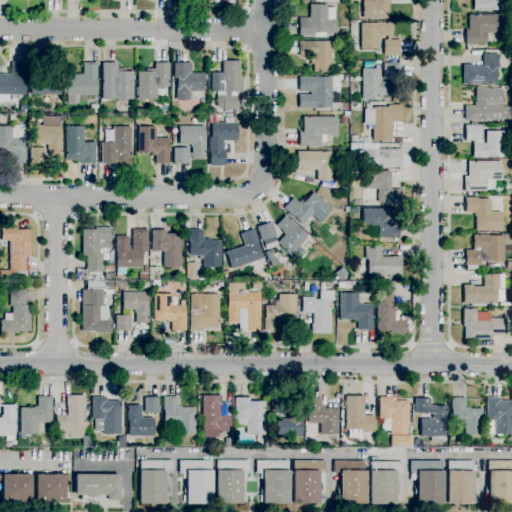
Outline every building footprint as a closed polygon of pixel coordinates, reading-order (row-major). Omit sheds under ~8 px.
[(388,18),(361,18),(362,1),(373,1),(373,0),(399,0),(399,1),(389,1),(389,5),(388,5),(388,18)] [(503,0),(503,10),(487,10),(487,11),(472,11),(472,0),(503,0)] [(324,37),(313,37),(313,35),(298,35),(298,18),(309,18),(308,5),(326,5),(326,8),(333,8),(334,20),(335,20),(336,33),(324,33),(324,37)] [(486,45),(465,45),(465,28),(466,28),(466,30),(468,30),(468,15),(503,15),(503,33),(486,33),(486,45)] [(386,40),(386,35),(381,35),(381,37),(377,37),(378,49),(360,49),(359,23),(375,23),(391,22),(391,36),(389,36),(389,40),(386,40)] [(389,40),(399,40),(399,56),(383,56),(383,40),(386,40),(389,40)] [(330,72),(312,72),(312,61),(310,61),(310,56),(298,56),(298,41),(330,41),(330,72)] [(496,84),(462,84),(462,65),(472,65),(472,66),(482,66),(482,54),(498,54),(499,69),(496,69),(496,84)] [(222,109),(222,107),(215,107),(215,95),(224,95),(224,91),(210,91),(210,73),(222,73),(222,61),(239,61),(239,79),(241,79),(241,92),(231,92),(231,95),(239,95),(239,109),(222,109)] [(8,101),(0,100),(0,68),(5,68),(5,74),(10,74),(10,62),(25,62),(24,95),(8,95),(8,101)] [(79,105),(65,105),(65,77),(73,77),(73,74),(82,74),(82,62),(96,62),(96,95),(79,95),(79,105)] [(132,99),(101,99),(101,63),(116,63),(116,68),(124,68),(124,72),(132,72),(132,99)] [(156,100),(137,100),(137,72),(145,72),(145,69),(153,69),(153,63),(168,63),(168,87),(156,87),(156,100)] [(188,101),(175,101),(175,79),(173,79),(173,63),(190,63),(190,73),(203,73),(203,92),(188,91),(188,101)] [(383,65),(384,81),(400,80),(400,64),(383,65)] [(373,100),(361,99),(361,69),(379,69),(379,81),(382,81),(382,82),(393,82),(392,95),(373,95),(373,100)] [(61,94),(29,95),(29,77),(60,77),(61,94)] [(298,108),(298,95),(310,95),(310,91),(298,91),(298,77),(330,77),(330,93),(337,93),(338,103),(330,103),(330,108),(298,108)] [(478,121),(464,121),(464,106),(474,106),(474,102),(475,102),(475,88),(501,88),(501,107),(511,107),(511,120),(478,120),(478,121)] [(390,141),(372,141),(372,125),(363,125),(363,109),(372,109),(372,107),(386,107),(386,105),(400,105),(400,121),(389,121),(389,132),(390,132),(390,141)] [(349,130),(347,130),(347,124),(340,124),(340,116),(346,116),(346,114),(343,114),(343,112),(349,112),(349,130)] [(44,157),(44,164),(29,164),(29,148),(44,148),(44,154),(47,154),(47,150),(46,150),(46,144),(34,144),(34,126),(41,126),(41,117),(59,117),(59,126),(61,126),(61,157),(44,157)] [(319,147),(298,147),(298,130),(299,130),(299,132),(302,132),(302,117),(335,117),(335,135),(319,135),(319,147)] [(224,166),(209,166),(209,152),(208,152),(208,137),(210,137),(210,123),(236,123),(236,141),(222,141),(222,150),(224,150),(224,166)] [(472,141),(464,141),(464,125),(480,125),(480,141),(474,141),(472,141)] [(25,164),(11,164),(11,156),(7,156),(7,153),(0,153),(0,126),(24,126),(24,138),(25,138),(25,164)] [(94,164),(80,164),(80,161),(65,161),(65,126),(82,126),(82,142),(94,142),(94,164)] [(188,153),(191,153),(191,147),(190,147),(190,145),(178,145),(177,127),(203,126),(203,158),(191,158),(191,156),(188,156),(188,153)] [(115,164),(100,164),(101,142),(112,142),(112,127),(130,127),(130,160),(115,160),(115,164)] [(168,164),(154,164),(154,155),(151,155),(151,153),(137,153),(137,127),(154,127),(154,138),(168,139),(168,164)] [(474,141),(474,144),(481,144),(481,143),(485,143),(485,131),(493,131),(493,129),(500,129),(500,131),(503,131),(503,157),(486,157),(486,158),(472,158),(472,141),(474,141)] [(354,157),(349,157),(349,143),(360,143),(360,149),(354,149),(354,157)] [(400,167),(361,167),(360,161),(355,161),(355,151),(360,151),(360,148),(361,148),(361,143),(377,143),(377,149),(400,149),(400,167)] [(188,156),(188,164),(172,164),(172,148),(188,148),(188,153),(188,156)] [(316,181),(316,169),(305,169),(305,170),(296,170),(296,151),(330,151),(330,167),(332,167),(332,181),(316,181)] [(494,191),(464,191),(464,177),(467,177),(467,162),(501,162),(501,180),(494,180),(494,191)] [(400,204),(377,204),(377,189),(362,189),(363,171),(390,171),(389,189),(400,189),(400,204)] [(301,225),(282,208),(292,197),(297,203),(300,200),(302,202),(312,192),(331,210),(319,223),(311,215),(301,225)] [(501,230),(475,230),(474,216),(473,216),(473,213),(464,213),(464,198),(477,198),(477,199),(490,199),(490,212),(501,212),(501,230)] [(398,238),(377,238),(377,226),(361,226),(361,208),(387,208),(387,209),(398,209),(398,238)] [(289,256),(275,243),(284,235),(281,232),(282,231),(275,225),(284,215),(306,236),(289,256)] [(261,241),(256,227),(271,222),(276,236),(261,241)] [(17,280),(0,280),(0,271),(8,271),(8,241),(0,241),(0,228),(16,228),(16,230),(29,230),(29,256),(24,256),(24,271),(17,271),(17,280)] [(102,272),(86,272),(86,256),(81,256),(81,230),(95,230),(95,228),(110,228),(110,241),(109,241),(109,248),(101,248),(101,254),(102,254),(102,272)] [(180,267),(162,267),(162,251),(151,251),(151,230),(153,230),(153,229),(163,229),(163,231),(165,231),(165,234),(179,234),(180,267)] [(230,269),(224,252),(233,249),(233,250),(243,246),(239,234),(252,229),(257,243),(262,258),(230,269)] [(125,275),(116,275),(116,267),(115,267),(115,236),(128,236),(128,246),(129,246),(129,250),(132,250),(131,230),(147,230),(147,252),(141,252),(141,268),(125,268),(125,275)] [(220,267),(202,267),(202,256),(188,256),(188,230),(202,230),(202,240),(209,240),(209,241),(220,241),(220,267)] [(464,250),(472,250),(472,235),(488,235),(488,236),(503,235),(503,261),(485,261),(485,259),(480,259),(480,266),(464,266),(464,250)] [(382,279),(369,279),(369,275),(367,275),(367,259),(364,259),(364,246),(381,246),(380,257),(391,257),(391,256),(401,256),(401,260),(400,260),(400,275),(382,275),(382,279)] [(103,271),(103,263),(112,263),(112,271),(103,271)] [(195,280),(185,280),(185,263),(195,263),(195,280)] [(339,280),(334,274),(335,272),(333,269),(335,268),(337,270),(341,267),(347,274),(339,280)] [(495,306),(470,306),(470,304),(462,304),(462,285),(472,285),(472,286),(482,286),(482,275),(503,274),(503,302),(495,302),(495,306)] [(353,289),(344,289),(344,288),(337,287),(337,282),(344,283),(344,281),(354,282),(353,289)] [(259,332),(244,332),(244,331),(238,331),(238,324),(226,324),(226,293),(228,293),(228,284),(240,284),(240,293),(259,293),(259,332)] [(405,334),(389,334),(389,332),(375,332),(375,290),(377,290),(377,284),(390,284),(390,290),(392,290),(392,306),(393,306),(393,319),(397,319),(397,320),(405,320),(405,326),(406,326),(406,329),(405,329),(405,334)] [(17,334),(0,334),(0,320),(3,320),(3,313),(11,313),(11,306),(9,306),(9,290),(25,290),(25,305),(29,305),(29,332),(17,332),(17,334)] [(110,333),(93,333),(93,332),(81,332),(81,308),(83,308),(83,303),(82,303),(82,290),(102,290),(102,307),(99,307),(99,320),(110,320),(110,333)] [(330,333),(311,333),(311,324),(312,324),(312,313),(301,313),(301,297),(314,297),(314,300),(319,300),(319,291),(333,291),(333,301),(330,301),(330,333)] [(148,323),(135,323),(135,312),(133,312),(133,310),(121,310),(121,292),(147,292),(147,308),(148,308),(148,323)] [(371,330),(357,330),(357,321),(353,321),(353,319),(339,319),(339,293),(357,293),(357,304),(371,304),(371,330)] [(185,331),(170,331),(170,322),(167,322),(167,321),(152,321),(153,294),(171,294),(171,305),(184,305),(184,317),(185,317),(185,331)] [(203,331),(189,331),(189,310),(200,310),(200,294),(218,294),(218,328),(203,328),(203,331)] [(278,332),(264,332),(263,306),(277,305),(277,295),(295,294),(295,321),(281,321),(281,322),(278,322),(278,332)] [(490,339),(463,340),(463,327),(462,327),(462,309),(475,309),(475,312),(489,312),(489,319),(503,319),(503,335),(490,335),(490,339)] [(130,331),(114,331),(114,315),(128,315),(128,313),(133,313),(133,316),(130,316),(130,331)] [(82,438),(69,438),(69,431),(56,431),(56,415),(66,415),(66,395),(84,395),(84,429),(82,429),(82,438)] [(37,434),(19,434),(19,408),(33,408),(33,406),(37,406),(37,397),(51,396),(51,422),(37,423),(37,434)] [(202,437),(202,429),(201,396),(220,396),(220,405),(219,405),(219,416),(230,416),(230,431),(217,431),(217,437),(202,437)] [(359,438),(347,438),(347,435),(345,435),(345,431),(348,431),(348,430),(344,430),(344,396),(360,396),(364,396),(364,405),(362,405),(362,415),(373,415),(373,420),(376,420),(376,430),(373,430),(373,432),(359,432),(359,438)] [(120,434),(102,434),(102,418),(91,418),(91,397),(105,397),(105,401),(120,400),(120,434)] [(144,413),(143,398),(158,397),(159,413),(144,413)] [(195,435),(176,435),(176,423),(163,423),(163,397),(177,397),(177,406),(186,406),(186,408),(195,408),(195,435)] [(407,435),(389,435),(389,431),(380,431),(380,419),(377,419),(377,397),(392,397),(392,401),(407,401),(407,435)] [(263,435),(245,435),(245,426),(235,426),(235,419),(234,419),(234,398),(248,398),(248,402),(263,402),(263,435)] [(301,436),(276,436),(276,411),(291,411),(291,398),(301,398),(301,436)] [(337,435),(319,435),(319,424),(306,423),(307,408),(306,408),(306,398),(321,398),(320,407),(324,407),(324,408),(338,408),(337,435)] [(414,414),(414,398),(429,398),(429,406),(445,406),(445,437),(444,437),(444,442),(429,442),(429,437),(419,437),(419,419),(431,419),(431,414),(414,414)] [(481,435),(463,435),(463,423),(450,423),(450,398),(465,398),(464,407),(469,407),(469,408),(481,408),(481,435)] [(493,434),(493,433),(486,433),(486,398),(498,398),(498,401),(511,401),(511,434),(493,434)] [(13,441),(5,441),(5,436),(0,436),(0,415),(2,415),(2,406),(0,406),(0,405),(15,405),(15,421),(14,421),(14,436),(13,436),(13,441)] [(153,436),(126,436),(127,405),(140,405),(140,415),(141,415),(141,418),(153,418),(153,436)] [(390,448),(390,438),(410,438),(410,448),(390,448)] [(164,504),(138,504),(138,470),(139,470),(139,460),(171,460),(171,473),(164,473),(164,504)] [(215,504),(214,470),(216,470),(216,461),(248,460),(248,473),(241,473),(241,504),(215,504)] [(211,504),(185,504),(185,473),(178,473),(178,461),(210,461),(210,470),(211,470),(211,504)] [(288,504),(262,504),(262,473),(255,473),(255,461),(287,461),(287,470),(288,470),(288,504)] [(318,504),(292,504),(292,471),(293,471),(293,461),(324,461),(324,473),(318,473),(318,504)] [(365,504),(339,504),(339,473),(332,473),(332,461),(363,461),(363,471),(365,471),(365,504)] [(394,505),(368,504),(368,471),(370,471),(370,461),(401,461),(401,473),(394,473),(394,505)] [(442,505),(416,504),(416,473),(409,473),(409,461),(441,461),(441,471),(442,471),(442,505)] [(471,504),(444,504),(445,471),(446,471),(446,461),(472,461),(472,471),(471,471),(471,504)] [(511,505),(486,504),(487,471),(486,471),(487,461),(511,461),(511,505)] [(1,502),(0,481),(0,475),(30,475),(30,501),(1,502)] [(64,501),(35,502),(35,475),(69,475),(69,481),(64,481),(64,501)] [(119,501),(105,500),(105,499),(80,499),(80,495),(74,495),(74,475),(119,475),(119,501)]
